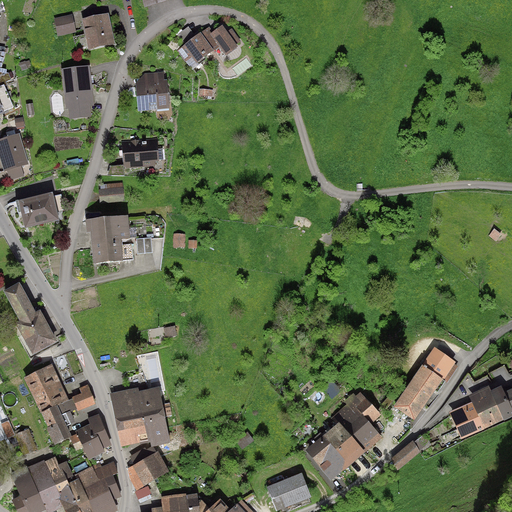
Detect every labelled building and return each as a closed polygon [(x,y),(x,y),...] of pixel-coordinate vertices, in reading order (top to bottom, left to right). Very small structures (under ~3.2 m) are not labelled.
[(53,19),(57,37),(76,32),(73,15),(53,19)] [(105,17),(83,21),(89,48),(111,44),(105,17)] [(222,26),(210,35),(219,47),(227,57),(238,48),(236,45),(226,33),(222,26)] [(232,29),(226,33),(236,45),(241,41),(232,29)] [(206,30),(178,50),(192,68),(219,47),(210,35),(206,30)] [(86,69),(64,72),(69,118),(91,116),(86,69)] [(164,77),(137,80),(139,110),(167,108),(164,77)] [(32,104),(26,105),(28,117),(34,116),(32,104)] [(23,118),(14,120),(16,130),(25,129),(23,118)] [(28,165),(18,135),(0,140),(0,159),(4,173),(8,172),(21,167),(28,165)] [(155,140),(123,142),(125,167),(157,165),(155,140)] [(21,167),(8,172),(10,181),(24,177),(21,167)] [(123,189),(99,191),(101,211),(125,208),(123,189)] [(51,197),(19,204),(25,228),(56,221),(51,197)] [(89,222),(94,265),(132,261),(130,245),(122,246),(121,241),(130,241),(127,217),(89,222)] [(501,236),(492,230),(488,236),(497,242),(501,236)] [(185,235),(173,235),(173,248),(185,249),(185,235)] [(151,239),(136,240),(137,255),(152,254),(151,239)] [(197,241),(188,241),(188,249),(197,249),(197,241)] [(34,317),(18,288),(5,294),(21,324),(16,326),(32,355),(54,343),(38,314),(34,317)] [(175,327),(164,328),(165,338),(176,336),(175,327)] [(453,364),(435,352),(395,408),(414,421),(453,364)] [(51,369),(26,380),(53,444),(68,438),(63,425),(73,421),(69,413),(94,403),(87,386),(78,390),(80,395),(71,399),(72,400),(65,403),(51,369)] [(332,380),(322,388),(332,399),(341,391),(332,380)] [(166,437),(157,391),(114,399),(122,445),(166,437)] [(452,415),(462,438),(511,417),(511,392),(504,396),(501,391),(492,396),(488,391),(472,398),(474,404),(452,415)] [(341,425),(309,453),(333,479),(378,438),(368,427),(379,417),(361,397),(357,401),(354,397),(348,403),(350,406),(336,419),(341,425)] [(90,427),(76,433),(88,459),(102,453),(101,449),(110,445),(97,417),(88,421),(90,427)] [(14,436),(8,422),(1,424),(8,441),(16,439),(23,457),(36,451),(28,431),(14,436)] [(235,439),(241,450),(254,442),(247,432),(235,439)] [(425,435),(414,444),(420,451),(431,442),(425,435)] [(413,442),(390,461),(399,471),(421,453),(420,451),(414,444),(413,442)] [(167,475),(156,455),(126,472),(137,491),(167,475)] [(72,481),(66,465),(58,469),(54,460),(12,477),(22,499),(13,503),(17,511),(42,511),(60,505),(59,502),(70,497),(64,484),(72,481)] [(116,474),(112,465),(100,470),(99,466),(75,476),(78,482),(69,486),(74,498),(63,502),(66,511),(114,511),(110,500),(118,497),(110,477),(116,474)] [(301,478),(269,490),(277,510),(309,498),(301,478)] [(148,487),(135,493),(138,501),(151,495),(148,487)] [(197,511),(195,496),(162,500),(164,511),(158,511),(197,511)]
